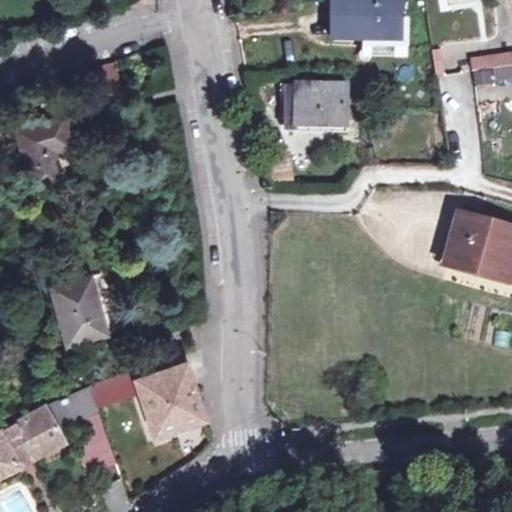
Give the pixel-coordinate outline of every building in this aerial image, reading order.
[(334,0),(335,41),(406,40),(406,20),(403,20),(402,0),(334,0)] [(92,75),(101,108),(122,103),(113,69),(92,75)] [(348,85),(284,85),(283,109),(295,110),(296,125),(349,125),(348,85)] [(31,193),(61,185),(51,152),(68,146),(59,119),(13,135),(31,193)] [(511,224),(457,211),(442,267),(511,288),(511,224)] [(65,343),(105,331),(90,278),(50,290),(65,343)] [(202,420),(184,366),(137,382),(155,438),(202,420)] [(57,431),(97,411),(89,388),(45,407),(57,431)] [(0,472),(58,443),(40,410),(8,429),(0,433),(0,472)] [(102,424),(73,439),(76,446),(104,431),(102,424)] [(104,431),(76,446),(90,472),(115,461),(104,431)]
